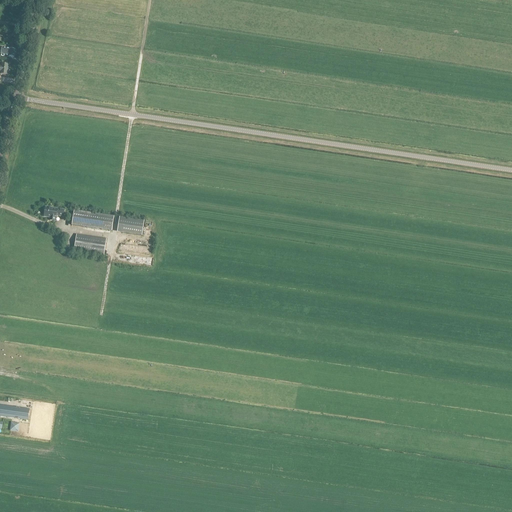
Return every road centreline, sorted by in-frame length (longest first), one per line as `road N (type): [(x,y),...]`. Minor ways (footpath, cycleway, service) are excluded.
road 1 (tertiary): [(511,169),(16,98)]
road 2 (track): [(113,236),(149,0)]
